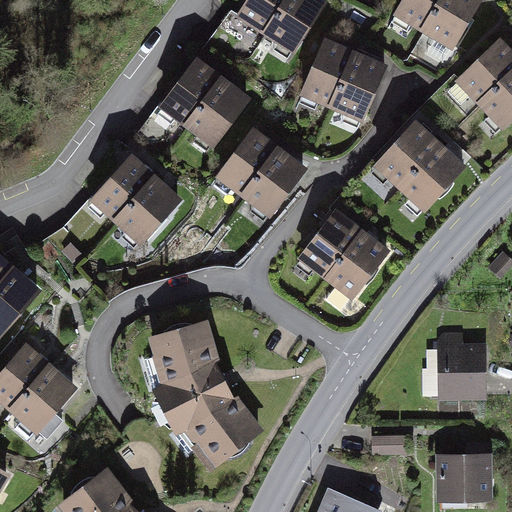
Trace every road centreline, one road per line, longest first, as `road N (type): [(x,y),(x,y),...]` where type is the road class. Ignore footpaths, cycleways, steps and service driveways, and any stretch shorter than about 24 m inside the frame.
road 1 (residential): [(199,0),(63,182),(0,208)]
road 2 (residential): [(245,288),(319,187),(374,141),(401,99),(419,87)]
road 3 (residential): [(245,288),(211,282),(133,304),(110,322),(100,374),(131,422)]
road 4 (residential): [(511,180),(434,256),(356,360)]
road 5 (residential): [(356,360),(267,511)]
road 6 (residential): [(356,360),(245,288)]
